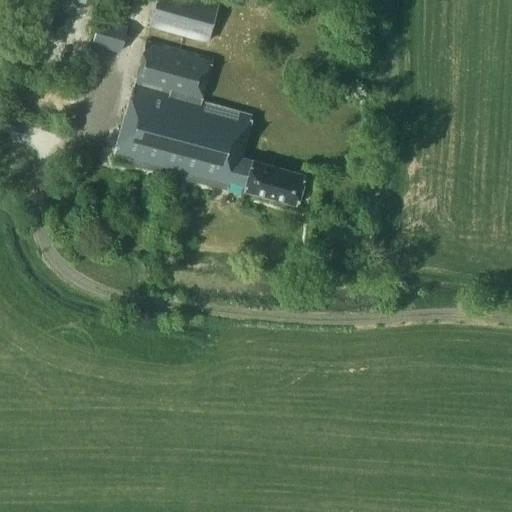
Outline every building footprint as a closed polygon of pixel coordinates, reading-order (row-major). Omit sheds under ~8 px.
[(155,0),(148,26),(207,42),(218,3),(207,0),(155,0)] [(127,29),(99,21),(92,45),(120,53),(127,29)] [(210,61),(145,43),(113,158),(226,189),(227,182),(244,187),(242,191),(296,205),(304,174),(239,157),(251,114),(200,100),(210,61)] [(11,49),(0,98),(0,106),(15,111),(29,53),(11,49)] [(33,113),(39,54),(27,53),(20,112),(33,113)]
